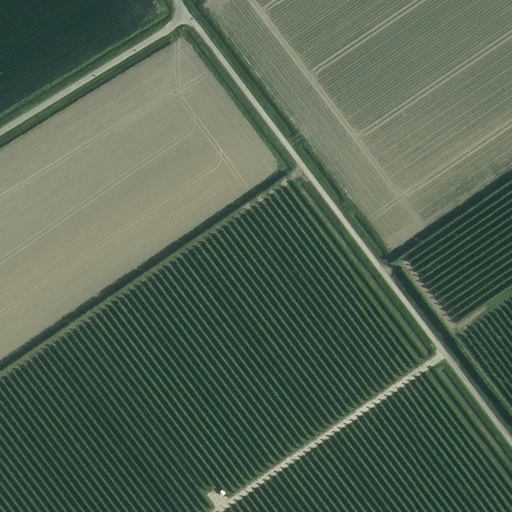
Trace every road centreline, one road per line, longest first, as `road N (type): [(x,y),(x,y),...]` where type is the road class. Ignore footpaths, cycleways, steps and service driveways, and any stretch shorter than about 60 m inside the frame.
road 1 (unclassified): [(511,445),(185,18)]
road 2 (track): [(443,354),(217,511)]
road 3 (unclassified): [(0,133),(185,18)]
